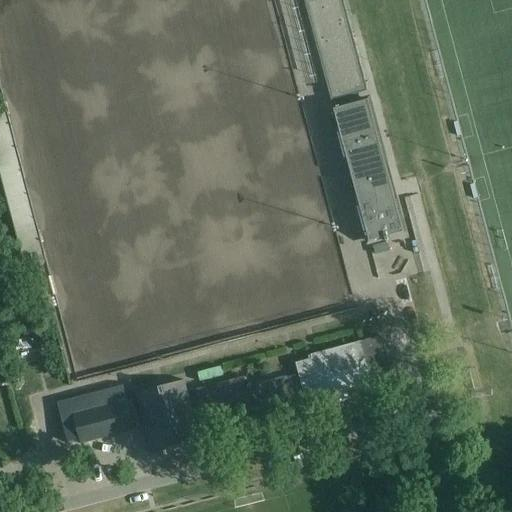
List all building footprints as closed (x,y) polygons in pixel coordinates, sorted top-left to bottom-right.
[(303,0),(331,102),(368,92),(343,0),(303,0)] [(333,110),(369,243),(384,238),(385,242),(388,241),(387,238),(403,233),(368,100),(333,110)] [(427,190),(416,193),(430,246),(441,243),(427,190)] [(299,375),(290,378),(296,399),(304,397),(305,399),(393,375),(382,337),(310,356),(312,360),(295,364),(299,375)] [(196,390),(199,404),(205,424),(296,399),(290,378),(245,390),(242,378),(196,390)] [(182,434),(197,430),(184,381),(162,387),(163,389),(159,390),(158,388),(136,394),(153,456),(173,448),(184,444),(182,434)] [(68,445),(80,442),(80,445),(139,430),(132,400),(127,402),(122,383),(56,400),(68,445)]
